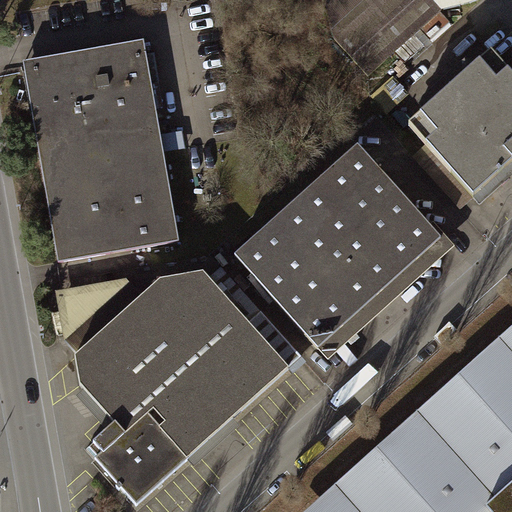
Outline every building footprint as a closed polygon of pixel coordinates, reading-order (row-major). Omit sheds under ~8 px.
[(374,75),(445,10),(435,0),(321,0),(312,8),(374,75)] [(58,262),(179,241),(144,43),(23,65),(58,262)] [(476,198),(511,165),(511,79),(489,55),(411,125),(476,198)] [(326,358),(454,249),(360,146),(238,258),(326,358)] [(135,504),(288,369),(205,274),(159,283),(141,299),(125,280),(52,295),(62,343),(73,357),(78,389),(112,425),(91,446),(99,456),(95,460),(135,504)] [(511,511),(511,405),(394,511),(511,511)]
